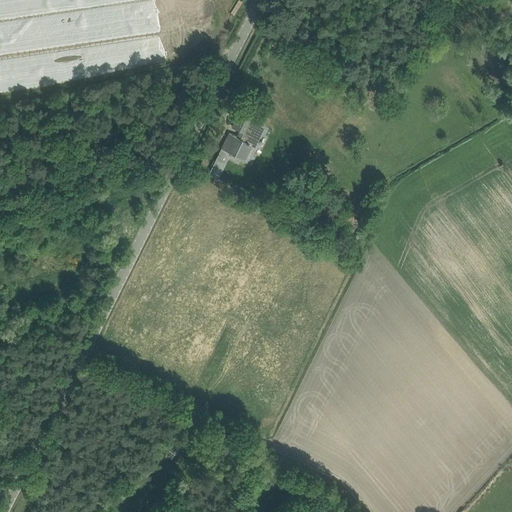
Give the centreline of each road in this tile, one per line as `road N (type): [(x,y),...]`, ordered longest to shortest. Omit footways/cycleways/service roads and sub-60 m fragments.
road 1 (unclassified): [(262,0),(3,511)]
road 2 (track): [(83,351),(334,477),(367,511)]
